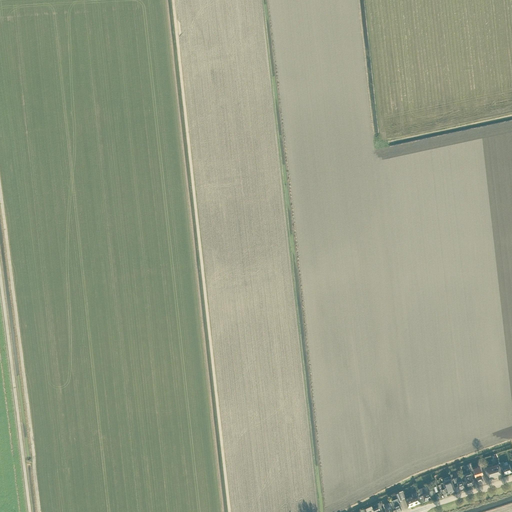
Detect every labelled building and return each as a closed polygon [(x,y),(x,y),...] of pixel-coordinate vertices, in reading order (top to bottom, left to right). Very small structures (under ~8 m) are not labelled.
[(499,463),(501,467),(501,469),(503,475),(511,473),(509,465),(505,466),(503,462),(499,463)] [(496,477),(502,475),(498,464),(484,469),(488,480),(496,478),(496,477)] [(477,484),(483,482),(481,476),(482,475),(479,467),(472,470),(477,484)] [(466,477),(463,478),(464,482),(466,488),(474,485),(472,480),(470,475),(466,477)] [(460,477),(453,479),(454,484),(456,483),(459,490),(464,488),(462,481),(460,477)] [(446,494),(455,491),(451,480),(444,482),(442,479),(437,481),(438,484),(442,483),(445,489),(442,490),(443,495),(446,494)] [(423,488),(418,490),(419,493),(420,496),(421,497),(421,499),(423,502),(424,502),(431,499),(430,496),(433,495),(432,491),(425,493),(423,488)] [(397,511),(401,511),(400,508),(402,507),(400,503),(398,503),(398,502),(402,501),(401,499),(399,493),(395,495),(397,499),(391,502),(395,511),(397,511)] [(412,496),(404,499),(408,508),(420,503),(417,495),(412,496)] [(380,511),(379,510),(381,509),(379,503),(374,505),(374,506),(371,507),(373,511),(380,511)] [(391,511),(390,507),(392,506),(390,503),(388,504),(384,506),(383,504),(382,505),(384,509),(385,511),(391,511)]
